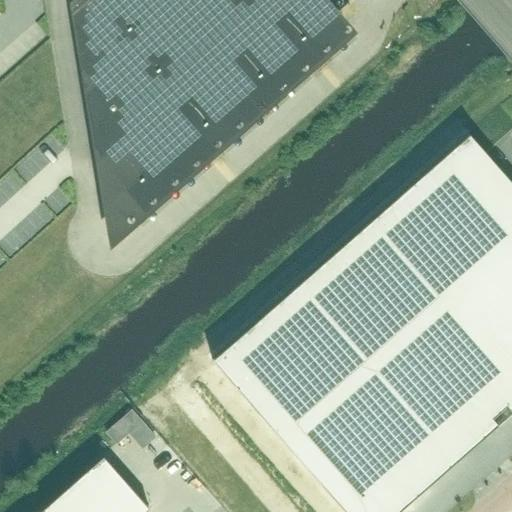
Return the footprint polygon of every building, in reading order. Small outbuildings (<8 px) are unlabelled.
[(323,0),(75,0),(73,3),(107,213),(335,13),(323,0)] [(396,511),(511,410),(511,183),(468,134),(210,359),(239,391),(222,406),(245,433),(205,468),(243,511),(396,511)] [(214,172),(172,211),(184,223),(225,184),(214,172)] [(115,444),(128,433),(141,421),(132,411),(131,409),(105,432),(106,433),(115,444)] [(142,511),(148,507),(103,456),(37,511),(142,511)]
